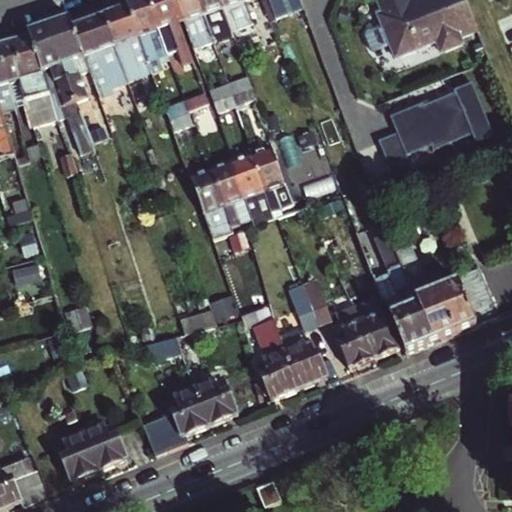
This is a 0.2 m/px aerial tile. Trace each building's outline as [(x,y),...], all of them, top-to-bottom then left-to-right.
[(146,0),(129,0),(124,2),(127,10),(149,73),(160,69),(157,58),(167,54),(146,0)] [(178,26),(168,0),(146,0),(167,54),(174,51),(179,65),(190,61),(186,47),(178,26)] [(183,25),(173,0),(168,0),(178,26),(181,25),(183,25)] [(173,0),(183,25),(192,49),(211,44),(195,0),(173,0)] [(228,27),(218,0),(195,0),(211,44),(212,45),(222,42),(232,38),(228,27)] [(218,0),(228,27),(234,25),(235,28),(256,21),(250,5),(263,0),(218,0)] [(457,34),(474,27),(462,0),(376,0),(379,8),(374,10),(392,54),(435,38),(439,48),(460,40),(457,34)] [(149,73),(127,10),(102,18),(117,61),(129,93),(154,84),(149,73)] [(70,29),(83,25),(80,16),(67,20),(70,29)] [(277,33),(271,16),(256,21),(262,38),(265,37),(268,46),(276,43),(274,34),(277,33)] [(117,61),(102,18),(83,25),(70,29),(86,74),(99,111),(113,106),(111,99),(129,93),(117,61)] [(70,29),(67,20),(45,27),(74,107),(84,103),(75,78),(86,74),(70,29)] [(28,40),(44,89),(50,87),(61,121),(70,118),(67,109),(74,107),(45,27),(26,33),(28,40)] [(21,105),(29,131),(31,130),(54,123),(44,89),(28,40),(12,44),(22,76),(18,86),(24,104),(21,105)] [(22,76),(12,44),(0,47),(0,62),(8,89),(14,108),(21,105),(24,104),(18,86),(22,76)] [(230,98),(251,90),(246,78),(226,86),(230,98)] [(388,117),(404,156),(429,146),(431,150),(470,134),(474,143),(492,135),(469,82),(452,90),(453,92),(421,105),(421,103),(388,117)] [(226,86),(207,92),(212,105),(230,98),(226,86)] [(207,106),(203,95),(188,99),(193,112),(205,107),(207,106)] [(167,121),(189,113),(183,99),(162,107),(167,121)] [(241,127),(232,102),(220,106),(228,131),(241,127)] [(16,128),(9,104),(0,105),(0,112),(5,131),(16,128)] [(70,118),(77,116),(74,107),(67,109),(70,118)] [(104,143),(93,110),(77,116),(88,148),(104,143)] [(5,131),(0,112),(0,163),(14,160),(7,137),(5,131)] [(269,141),(262,121),(255,124),(262,144),(269,141)] [(271,148),(250,155),(250,156),(269,209),(274,208),(276,213),(293,208),(271,148)] [(250,156),(250,155),(230,162),(249,216),(255,214),(257,219),(271,215),(276,213),(274,208),(269,209),(250,156)] [(72,179),(66,159),(56,162),(63,181),(72,179)] [(249,216),(230,162),(210,169),(229,222),(235,220),(237,226),(251,221),(257,219),(255,214),(249,216)] [(229,222),(210,169),(187,177),(203,219),(209,235),(231,228),(237,226),(235,220),(229,222)] [(438,284),(437,289),(438,292),(428,296),(410,247),(403,242),(394,246),(397,254),(399,260),(433,346),(498,319),(478,271),(451,282),(447,280),(438,284)] [(375,279),(366,257),(356,261),(375,308),(385,304),(375,279)] [(395,266),(392,267),(388,273),(388,274),(375,279),(385,304),(388,312),(402,349),(405,357),(433,346),(399,260),(394,262),(395,266)] [(336,318),(322,283),(307,289),(321,324),(336,318)] [(307,289),(305,285),(290,291),(306,330),(321,324),(307,289)] [(340,307),(347,327),(336,332),(352,369),(378,359),(363,321),(362,319),(353,302),(340,307)] [(208,307),(175,319),(180,334),(186,332),(214,323),(208,307)] [(402,349),(388,312),(363,321),(378,359),(402,349)] [(263,345),(269,360),(260,364),(275,401),(303,389),(288,353),(283,339),(280,331),(277,322),(264,327),(270,342),(263,345)] [(186,332),(180,334),(174,336),(178,345),(189,341),(186,332)] [(296,334),(283,339),(288,353),(303,389),(330,379),(315,341),(302,347),(296,334)] [(178,345),(174,336),(158,341),(144,346),(148,356),(178,345)] [(186,364),(183,358),(174,362),(181,379),(191,375),(186,364)] [(202,378),(195,361),(186,364),(191,375),(193,381),(202,378)] [(240,415),(225,379),(197,390),(212,426),(240,415)] [(212,426),(197,390),(169,401),(174,413),(147,423),(161,456),(187,445),(184,437),(212,426)] [(83,429),(77,415),(65,419),(71,433),(83,429)] [(129,460),(114,423),(85,434),(101,471),(129,460)] [(101,471),(85,434),(57,446),(72,483),(101,471)] [(22,511),(50,500),(32,456),(0,468),(0,511),(19,504),(22,511)] [(277,504),(270,486),(253,493),(261,511),(277,504)]
